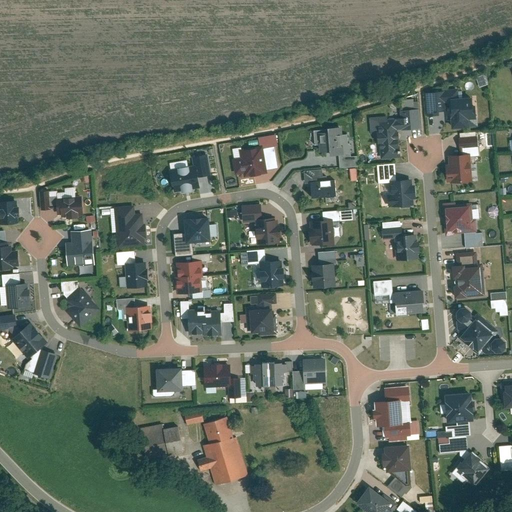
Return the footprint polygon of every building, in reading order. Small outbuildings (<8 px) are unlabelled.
[(452,129),(470,128),(469,119),(477,118),(476,111),(474,111),(473,97),(458,98),(458,90),(427,92),(428,115),(439,115),(439,111),(447,111),(447,104),(450,103),(452,129)] [(401,130),(422,128),(420,108),(401,109),(401,119),(397,119),(396,118),(388,119),(388,115),(371,116),(372,133),(377,133),(378,143),(380,142),(381,158),(402,157),(400,129),(401,129),(401,130)] [(327,128),(314,129),(315,145),(320,144),(320,152),(329,151),(330,155),(340,155),(341,167),(358,166),(357,157),(351,157),(350,144),(348,144),(348,134),(344,134),(343,126),(327,127),(327,128)] [(244,176),(268,172),(267,169),(278,167),(275,146),(264,148),(263,145),(240,149),(242,158),(233,159),(236,174),(244,173),(244,176)] [(447,183),(473,181),(471,156),(480,156),(479,145),(461,146),(462,153),(448,154),(449,165),(446,165),(447,183)] [(211,174),(208,153),(193,156),(195,165),(171,168),(175,192),(201,187),(199,176),(211,174)] [(413,199),(417,198),(416,184),(413,184),(413,178),(397,179),(396,162),(377,164),(379,183),(390,182),(391,194),(389,194),(390,206),(414,204),(413,199)] [(312,197),(337,195),(336,179),(323,180),(322,168),(305,170),(306,183),(310,182),(312,197)] [(57,217),(85,215),(83,195),(49,197),(49,190),(41,191),(42,209),(57,208),(57,217)] [(0,223),(0,224),(19,223),(18,200),(0,201),(0,223)] [(447,234),(478,232),(477,218),(474,218),(473,202),(445,204),(447,234)] [(262,218),(261,203),(243,204),(244,222),(257,221),(259,243),(279,242),(279,237),(282,236),(280,218),(270,219),(270,218),(262,218)] [(144,224),(143,213),(136,213),(135,204),(115,206),(118,247),(146,245),(145,238),(147,238),(146,224),(144,224)] [(211,241),(209,216),(184,219),(185,232),(174,233),(176,255),(194,254),(193,243),(211,241)] [(323,247),(335,246),(333,219),(309,220),(311,245),(323,244),(323,247)] [(398,260),(419,258),(419,252),(420,252),(420,241),(417,241),(417,234),(403,235),(402,220),(383,222),(385,238),(396,237),(398,260)] [(69,266),(94,264),(92,229),(71,230),(72,241),(67,241),(69,266)] [(0,267),(21,266),(19,248),(12,248),(12,244),(8,244),(6,230),(0,230),(0,267)] [(284,285),(282,258),(267,260),(266,249),(248,250),(249,263),(261,263),(262,287),(284,285)] [(148,286),(146,261),(136,262),(135,250),(117,252),(118,265),(126,265),(128,288),(148,286)] [(315,288),(336,286),(334,264),(337,264),(335,251),(319,253),(321,264),(312,264),(315,288)] [(354,266),(363,265),(362,253),(353,254),(354,266)] [(204,276),(202,259),(177,261),(178,276),(176,276),(177,293),(203,292),(202,277),(204,276)] [(468,295),(485,294),(482,265),(466,266),(466,264),(452,265),(455,299),(468,298),(468,295)] [(30,307),(29,282),(22,283),(21,272),(3,274),(3,286),(1,286),(2,305),(8,304),(8,309),(30,307)] [(424,312),(423,289),(395,292),(393,278),(375,280),(376,295),(390,294),(391,302),(395,302),(396,314),(424,312)] [(82,325),(100,308),(80,286),(80,280),(62,280),(63,293),(66,297),(65,298),(69,303),(67,304),(70,307),(68,309),(82,325)] [(277,303),(276,291),(258,293),(258,295),(251,295),(252,304),(246,305),(248,330),(251,330),(251,333),(259,332),(259,335),(279,333),(278,316),(274,316),(273,303),(277,303)] [(505,291),(489,292),(490,311),(497,310),(497,315),(506,314),(505,291)] [(129,331),(154,329),(152,304),(136,306),(135,297),(117,299),(118,308),(123,308),(124,320),(128,320),(129,331)] [(206,336),(222,336),(222,322),(234,322),(234,302),(225,302),(225,312),(221,312),(221,310),(205,310),(205,308),(190,309),(189,300),(181,301),(182,318),(189,317),(189,335),(206,335),(206,336)] [(460,337),(479,354),(489,341),(491,343),(492,349),(496,352),(504,352),(507,348),(506,342),(502,338),(495,339),(494,337),(499,331),(479,314),(474,321),(471,319),(472,317),(471,311),(467,307),(461,308),(457,312),(458,319),(462,323),(464,322),(469,327),(460,337)] [(0,327),(17,326),(16,313),(0,315),(0,327)] [(27,369),(51,378),(57,353),(42,348),(50,341),(32,321),(12,338),(13,340),(7,346),(17,359),(19,357),(21,358),(23,358),(25,357),(26,357),(28,359),(27,369)] [(328,388),(326,356),(304,357),(304,371),(294,371),(295,389),(328,388)] [(293,372),(293,360),(245,363),(245,373),(255,373),(255,379),(257,379),(257,386),(283,385),(283,378),(286,378),(285,372),(293,372)] [(204,364),(205,385),(230,384),(230,398),(247,397),(246,377),(231,378),(231,363),(204,364)] [(157,368),(158,391),(184,390),(184,386),(197,385),(197,369),(182,369),(182,367),(157,368)] [(511,383),(500,384),(502,409),(511,408),(511,383)] [(402,426),(400,402),(409,401),(408,387),(384,389),(385,401),(374,402),(376,428),(402,426)] [(446,424),(473,422),(471,394),(444,396),(446,424)] [(201,412),(184,416),(187,426),(203,422),(201,412)] [(215,486),(248,476),(236,438),(234,439),(227,418),(203,426),(209,446),(203,448),(206,457),(196,460),(200,473),(210,470),(215,486)] [(178,427),(163,430),(162,424),(141,429),(148,460),(183,453),(178,427)] [(384,427),(385,439),(410,437),(409,425),(384,427)] [(467,436),(437,439),(439,455),(468,452),(467,436)] [(511,445),(498,447),(500,465),(511,463),(511,445)] [(410,472),(411,472),(409,446),(384,448),(385,454),(382,455),(383,468),(386,467),(386,474),(390,473),(407,487),(411,486),(410,472)] [(461,475),(474,487),(490,469),(472,453),(457,469),(462,474),(461,475)] [(395,477),(387,487),(401,498),(409,488),(395,477)] [(390,500),(388,502),(368,488),(355,505),(364,511),(384,511),(386,510),(389,511),(392,511),(397,505),(390,500)] [(396,511),(418,511),(403,499),(394,510),(396,511)]
